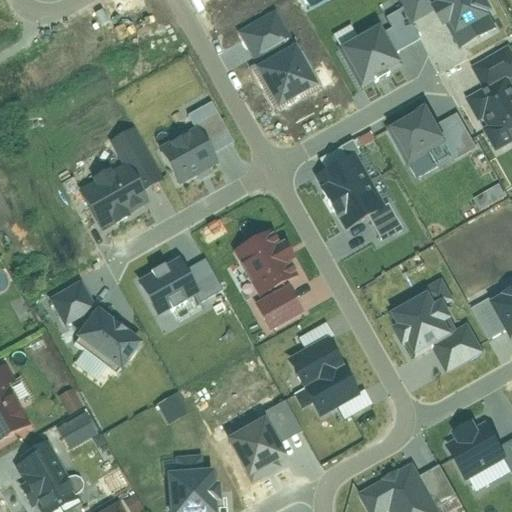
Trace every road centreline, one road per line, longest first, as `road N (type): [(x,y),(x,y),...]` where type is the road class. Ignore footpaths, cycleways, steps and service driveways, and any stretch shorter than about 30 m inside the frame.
road 1 (residential): [(269,170),(404,423)]
road 2 (residential): [(173,0),(269,170)]
road 3 (residential): [(269,170),(429,80)]
road 4 (residential): [(113,264),(269,170)]
road 5 (residential): [(404,423),(511,368)]
